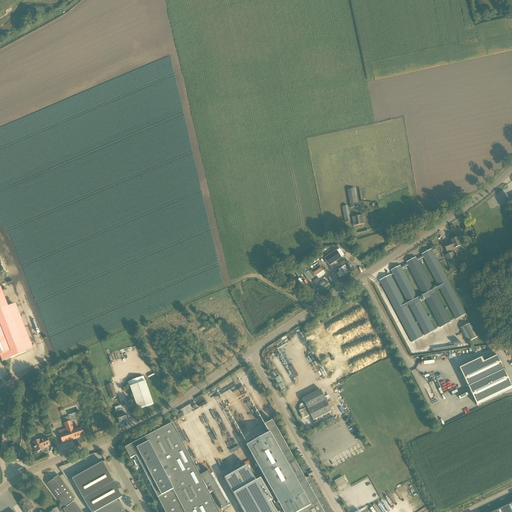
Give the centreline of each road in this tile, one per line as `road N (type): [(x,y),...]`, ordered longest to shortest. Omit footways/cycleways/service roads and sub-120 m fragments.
road 1 (track): [(0,389),(296,257),(448,201),(483,196)]
road 2 (unclassified): [(252,352),(511,169)]
road 3 (unclassified): [(337,511),(252,352)]
road 4 (unclassified): [(105,442),(183,402),(252,352)]
